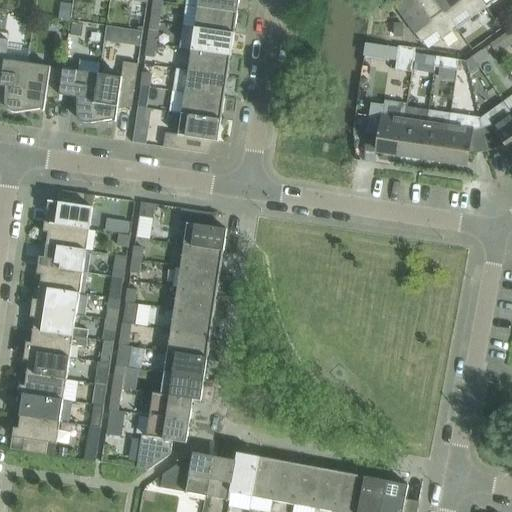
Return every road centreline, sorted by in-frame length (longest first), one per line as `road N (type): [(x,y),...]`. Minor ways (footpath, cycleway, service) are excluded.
road 1 (residential): [(493,230),(452,476)]
road 2 (residential): [(248,190),(493,230)]
road 3 (residential): [(248,190),(15,154)]
road 4 (residential): [(248,190),(277,0)]
